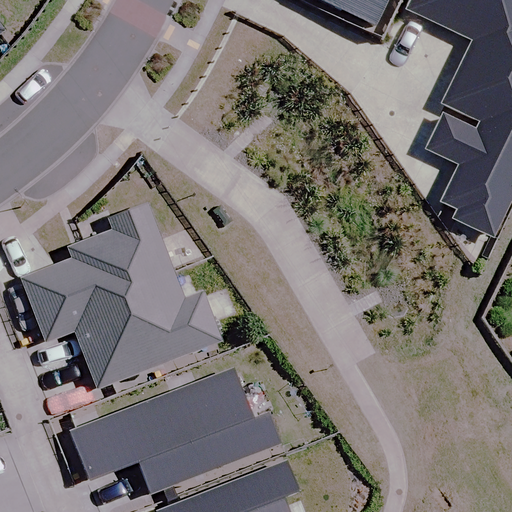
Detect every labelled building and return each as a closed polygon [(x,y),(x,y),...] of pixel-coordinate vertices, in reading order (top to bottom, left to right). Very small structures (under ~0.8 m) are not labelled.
[(314,0),(372,28),(385,0),(314,0)] [(511,0),(412,0),(406,13),(469,43),(440,103),(448,106),(427,150),(460,166),(441,204),(456,211),(452,220),(490,238),(511,191),(511,0)] [(117,295),(172,274),(145,205),(62,237),(70,260),(21,279),(45,342),(73,331),(124,311),(117,295)] [(124,311),(73,331),(96,390),(219,342),(200,295),(182,302),(172,274),(117,295),(124,311)] [(230,371),(71,432),(89,479),(135,462),(148,494),(277,445),(266,416),(249,422),(230,371)] [(297,492),(285,463),(158,511),(284,511),(279,499),(297,492)]
